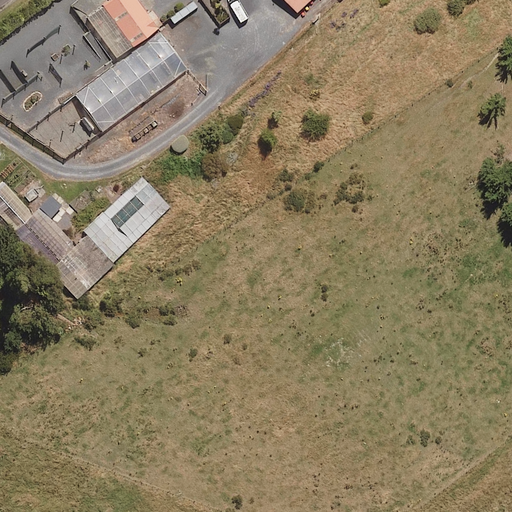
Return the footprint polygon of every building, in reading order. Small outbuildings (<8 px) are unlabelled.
[(116,57),(163,24),(153,10),(148,14),(137,0),(108,0),(87,15),(116,57)] [(191,0),(169,16),(174,24),(199,6),(194,0),(191,0)] [(307,0),(287,0),(296,10),(307,0)] [(75,93),(102,131),(188,69),(177,55),(182,52),(164,29),(99,76),(89,62),(65,79),(75,93)] [(102,131),(75,93),(62,102),(41,73),(4,99),(26,129),(66,157),(102,131)] [(15,226),(79,293),(170,206),(140,175),(72,239),(40,206),(34,213),(4,181),(0,184),(0,235),(3,238),(15,226)]
